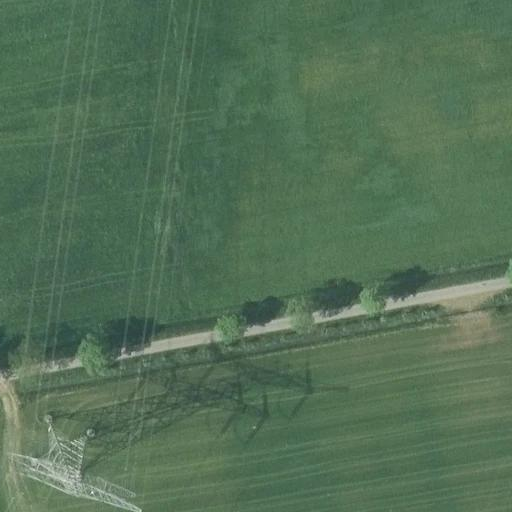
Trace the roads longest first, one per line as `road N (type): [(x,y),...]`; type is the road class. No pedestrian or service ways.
road 1 (unclassified): [(0,376),(511,281)]
road 2 (track): [(154,0),(142,78),(78,200),(0,296)]
